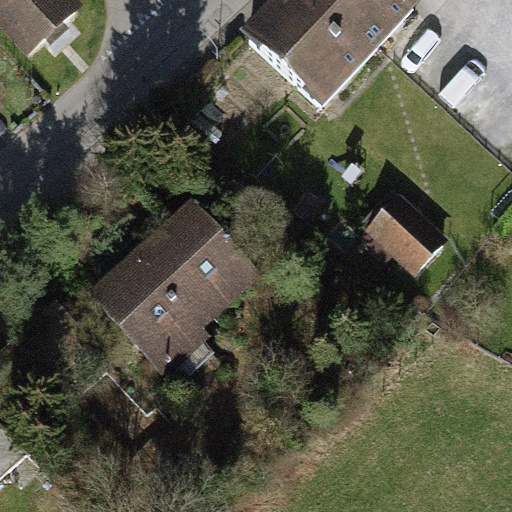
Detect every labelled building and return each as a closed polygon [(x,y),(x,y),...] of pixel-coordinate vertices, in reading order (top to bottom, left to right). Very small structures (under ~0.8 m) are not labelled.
[(72,0),(0,0),(0,38),(18,58),(76,4),(72,0)] [(277,0),(242,38),(327,116),(423,13),(408,0),(277,0)] [(398,197),(361,236),(413,283),(449,244),(398,197)] [(77,309),(154,384),(259,278),(182,202),(77,309)] [(0,434),(0,480),(23,459),(0,434)]
